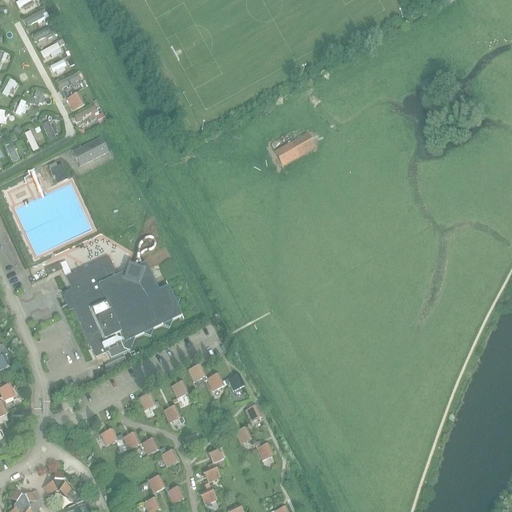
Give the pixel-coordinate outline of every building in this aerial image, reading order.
[(31,0),(21,0),(15,4),(18,9),(25,5),(27,8),(33,4),(32,2),(32,1),(31,0)] [(24,21),(27,27),(43,18),(40,12),(24,21)] [(47,28),(31,37),(35,44),(45,38),(46,41),(53,38),(47,28)] [(56,44),(40,53),(43,59),(52,53),(54,56),(60,52),(59,50),(56,44)] [(64,61),(49,68),(52,73),(53,73),(54,76),(61,73),(59,70),(67,66),(64,61)] [(56,83),(60,91),(70,86),(71,88),(75,86),(74,84),(81,81),(77,74),(56,83)] [(15,84),(10,81),(4,95),(10,97),(15,84)] [(42,93),(36,91),(33,98),(34,98),(35,99),(33,106),(38,108),(39,105),(42,106),(45,98),(41,96),(42,93)] [(79,94),(67,100),(73,111),(84,105),(79,94)] [(20,101),(15,114),(20,116),(26,103),(20,101)] [(97,113),(93,108),(74,119),(77,124),(97,113)] [(102,114),(95,118),(100,126),(106,123),(102,114)] [(49,122),(42,126),(49,143),(56,140),(55,136),(58,135),(54,127),(51,129),(49,122)] [(17,127),(14,131),(19,136),(23,131),(17,127)] [(30,132),(24,135),(32,153),(38,150),(30,132)] [(275,152),(283,167),(314,149),(306,134),(275,152)] [(100,139),(72,153),(80,168),(82,167),(107,154),(108,153),(100,139)] [(11,144),(4,148),(12,164),(19,161),(15,151),(17,150),(15,145),(12,146),(11,144)] [(239,172),(247,157),(242,154),(233,169),(239,172)] [(55,163),(48,167),(57,185),(68,180),(62,165),(57,167),(55,163)] [(108,258),(65,278),(72,292),(67,294),(66,297),(65,300),(68,306),(70,305),(95,359),(106,354),(109,361),(127,352),(129,353),(134,339),(142,335),(151,337),(152,330),(162,326),(169,328),(171,322),(181,316),(177,306),(179,300),(171,297),(167,287),(158,291),(145,263),(135,268),(129,265),(126,272),(117,276),(108,258)] [(48,277),(62,270),(59,264),(45,271),(48,277)] [(0,353),(2,357),(0,358),(0,372),(10,368),(4,356),(7,355),(5,350),(2,351),(0,352),(0,353)] [(104,367),(108,376),(128,367),(124,358),(104,367)] [(189,372),(194,383),(202,379),(206,378),(200,366),(189,372)] [(207,381),(212,392),(224,387),(219,375),(207,381)] [(230,384),(233,392),(244,387),(239,375),(228,381),(230,384)] [(183,383),(171,388),(173,392),(176,400),(177,399),(188,394),(187,392),(183,383)] [(7,387),(0,389),(0,393),(2,398),(4,402),(15,397),(13,392),(10,385),(7,387)] [(138,400),(143,412),(155,406),(156,408),(159,407),(157,402),(154,404),(149,394),(138,400)] [(0,404),(0,417),(8,414),(3,403),(0,404)] [(256,407),(244,412),(250,423),(250,424),(250,423),(261,418),(256,407)] [(163,413),(169,425),(178,420),(181,424),(185,423),(182,418),(180,419),(175,408),(163,413)] [(246,429),(234,434),(240,446),(251,440),(246,429)] [(106,447),(118,442),(116,438),(112,431),(101,436),(106,447)] [(116,438),(118,442),(122,440),(128,451),(139,445),(134,434),(123,439),(121,435),(116,438)] [(153,439),(142,445),(147,456),(158,451),(153,439)] [(253,444),(261,462),(273,456),(268,445),(261,448),(258,442),(253,444)] [(218,448),(207,453),(212,464),(213,465),(224,459),(218,448)] [(166,454),(161,457),(167,468),(178,463),(173,451),(166,454)] [(209,470),(203,473),(208,484),(220,479),(214,467),(209,470)] [(63,510),(64,511),(91,511),(86,500),(64,486),(63,482),(64,473),(55,473),(54,482),(52,485),(44,488),(48,496),(55,493),(59,493),(76,504),(63,510)] [(159,477),(147,483),(153,494),(156,493),(164,489),(159,477)] [(170,492),(166,493),(170,501),(172,505),(183,499),(178,488),(170,492)] [(207,491),(199,495),(205,506),(216,501),(211,489),(207,491)] [(15,511),(12,511),(38,511),(41,507),(39,501),(40,500),(36,492),(32,494),(25,497),(21,497),(14,492),(9,499),(16,504),(14,508),(15,511)] [(155,499),(143,504),(146,511),(156,511),(160,510),(155,499)]
